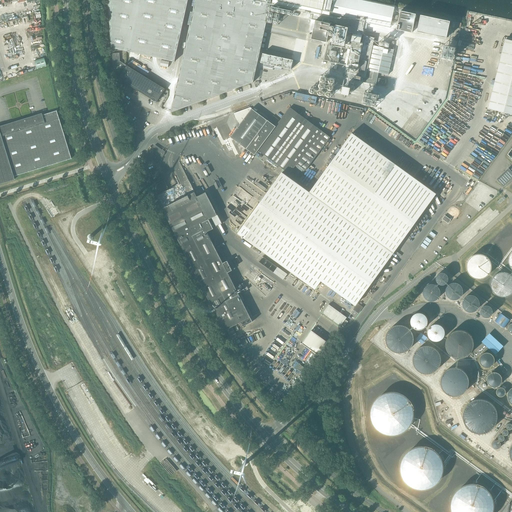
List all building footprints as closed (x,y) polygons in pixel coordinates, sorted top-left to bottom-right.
[(175,61),(188,0),(108,0),(111,43),(112,48),(175,61)] [(223,93),(233,90),(236,89),(247,85),(251,83),(253,82),(258,61),(271,0),(195,0),(171,113),(180,109),(201,101),(205,100),(219,95),(223,93)] [(327,42),(331,23),(329,23),(330,15),(329,15),(332,0),(273,0),(272,4),(277,5),(277,6),(278,6),(278,5),(284,7),(285,7),(311,12),(310,15),(310,19),(316,20),(312,39),(327,42)] [(390,28),(394,7),(360,0),(333,0),(330,15),(365,22),(390,28)] [(301,59),(310,19),(310,15),(272,6),(262,51),(301,59)] [(401,11),(397,29),(412,32),(416,14),(401,11)] [(388,75),(394,50),(373,45),(374,38),(364,35),(364,36),(363,43),(362,42),(362,43),(360,43),(361,39),(364,27),(365,22),(330,15),(329,23),(331,23),(336,24),(348,27),(347,32),(353,33),(353,37),(351,49),(348,49),(345,63),(347,64),(347,65),(346,64),(345,73),(344,76),(348,79),(376,85),(379,73),(388,75)] [(421,15),(417,32),(447,38),(450,21),(421,15)] [(344,46),(347,32),(348,27),(336,24),(332,43),(344,46)] [(392,48),(394,39),(376,35),(374,45),(392,48)] [(511,40),(505,39),(497,69),(498,70),(496,77),(488,108),(511,114),(511,40)] [(454,59),(456,46),(444,44),(442,57),(454,59)] [(338,63),(341,47),(328,45),(324,60),(338,63)] [(165,89),(127,65),(126,65),(127,65),(125,64),(120,61),(119,53),(112,53),(113,67),(118,66),(124,70),(119,79),(157,102),(159,97),(160,97),(161,96),(165,89)] [(293,60),(263,53),(261,62),(261,63),(273,65),(272,68),(275,68),(279,69),(279,67),(291,69),(293,60)] [(44,59),(34,62),(36,70),(46,67),(44,59)] [(350,95),(351,90),(354,90),(355,86),(351,86),(351,87),(349,86),(349,85),(349,84),(349,83),(348,83),(347,83),(346,84),(346,85),(347,86),(343,85),(343,88),(341,88),(341,90),(342,91),(341,94),(345,94),(344,95),(344,96),(344,97),(345,97),(346,97),(347,97),(347,96),(347,95),(350,95)] [(297,93),(295,99),(316,104),(318,98),(297,93)] [(305,170),(330,137),(321,130),(321,131),(290,107),(289,108),(290,108),(281,119),(278,124),(276,126),(268,120),(267,120),(265,119),(261,115),(252,108),(231,137),(247,149),(255,155),(258,150),(294,176),(301,167),(296,164),(305,170)] [(71,159),(56,111),(48,113),(43,114),(42,115),(41,113),(35,115),(35,117),(23,120),(0,127),(0,183),(14,179),(13,176),(71,159)] [(35,115),(0,125),(0,127),(23,120),(35,117),(35,115)] [(238,233),(260,249),(262,250),(315,288),(321,280),(356,305),(436,193),(371,146),(353,133),(310,192),(282,172),(264,198),(238,233)] [(164,155),(165,151),(163,150),(162,150),(159,147),(155,145),(154,146),(154,145),(145,158),(145,159),(148,161),(151,158),(158,163),(164,155)] [(188,179),(182,166),(172,171),(174,176),(170,178),(165,181),(168,188),(183,181),(188,179)] [(503,186),(511,178),(511,172),(508,168),(496,179),(498,181),(503,186)] [(250,317),(235,288),(234,285),(207,232),(213,229),(212,226),(216,224),(217,226),(222,223),(218,215),(217,215),(206,192),(197,196),(188,179),(183,181),(168,188),(156,195),(225,330),(242,321),(244,324),(252,320),(250,317)] [(168,188),(165,181),(164,180),(153,186),(157,193),(168,188)] [(260,183),(258,185),(266,191),(268,189),(260,183)] [(506,198),(504,197),(497,203),(499,206),(506,199),(506,198)] [(450,208),(450,209),(449,209),(448,210),(448,211),(448,212),(448,213),(448,214),(448,215),(449,216),(449,217),(450,218),(451,218),(452,218),(453,218),(454,218),(455,218),(456,217),(457,217),(457,216),(458,215),(458,214),(458,213),(458,212),(458,211),(458,210),(457,209),(456,209),(455,208),(454,208),(453,208),(452,208),(451,208),(450,208)] [(451,220),(445,215),(442,219),(448,224),(451,220)] [(487,276),(487,275),(488,275),(489,274),(489,273),(490,273),(490,272),(491,271),(491,270),(491,269),(492,268),(492,267),(492,266),(492,265),(492,264),(492,263),(491,263),(491,262),(491,261),(490,260),(490,259),(489,258),(488,257),(487,256),(486,255),(485,255),(484,254),(483,254),(482,254),(481,253),(480,253),(479,253),(478,253),(477,254),(476,254),(475,254),(474,254),(473,255),(472,255),(472,256),(471,256),(470,257),(469,258),(469,259),(468,259),(468,260),(467,261),(467,262),(467,263),(467,264),(467,265),(466,266),(466,267),(467,267),(467,268),(467,269),(467,270),(468,271),(468,272),(468,273),(469,274),(470,274),(470,275),(471,276),(472,276),(472,277),(473,277),(474,278),(475,278),(476,278),(477,278),(478,279),(479,279),(480,279),(481,278),(482,278),(483,278),(484,277),(485,277),(486,277),(487,276)] [(288,273),(263,255),(259,261),(283,279),(288,273)] [(511,274),(511,273),(510,273),(509,273),(508,272),(507,272),(506,272),(506,271),(505,271),(504,271),(503,271),(502,271),(501,272),(500,272),(499,272),(498,273),(497,273),(496,274),(495,274),(495,275),(494,275),(494,276),(493,277),(492,278),(492,279),(491,280),(491,281),(491,282),(491,283),(491,284),(491,285),(491,286),(491,287),(491,288),(492,289),(492,290),(493,291),(493,292),(494,293),(495,293),(495,294),(496,294),(497,295),(498,296),(499,296),(500,296),(501,297),(502,297),(503,297),(504,297),(505,297),(506,296),(507,296),(508,296),(509,296),(510,295),(511,294),(511,293),(511,274)] [(443,272),(440,272),(437,274),(436,277),(436,279),(437,282),(440,284),(442,284),(445,284),(447,282),(448,279),(448,277),(447,275),(445,273),(443,272)] [(452,282),(449,283),(447,286),(446,289),(446,292),(447,295),(449,298),(451,299),(454,299),(457,299),(460,297),(463,294),(463,290),(463,286),(461,284),(458,282),(455,282),(452,282)] [(430,283),(427,285),(425,287),(423,290),(423,294),(425,297),(427,299),(429,300),(432,301),(435,300),(438,299),(440,295),(441,291),(440,288),(438,285),(435,284),(432,283),(430,283)] [(469,294),(466,296),(463,298),(462,301),(462,305),(463,308),(466,310),(468,311),(471,312),(474,312),(477,310),(479,306),(480,302),(479,299),(477,297),(474,295),(471,294),(469,294)] [(347,317),(329,304),(322,313),(340,326),(347,317)] [(487,304),(484,305),(482,306),(481,309),(480,312),(481,314),(484,316),(486,317),(489,317),(491,315),(493,313),(493,310),(492,307),(490,305),(487,304)] [(417,313),(414,314),(412,317),(410,319),(410,323),(412,326),(414,328),(416,329),(419,330),(422,330),(425,328),(428,324),(428,320),(427,317),(425,315),(422,313),(420,312),(417,313)] [(509,320),(501,314),(495,322),(503,328),(509,320)] [(434,324),(431,325),(429,328),(428,331),(428,334),(429,337),(431,340),(433,341),(436,341),(439,341),(443,339),(445,336),(446,332),(445,329),(443,326),(440,324),(437,324),(434,324)] [(413,339),(413,336),(412,333),(411,331),(409,329),(407,327),(404,326),(402,325),(399,325),(396,325),(393,326),(391,328),(389,329),(388,331),(386,334),(386,336),(385,339),(386,341),(386,344),(388,346),(389,348),(391,350),(393,351),(396,352),(399,353),(402,352),(404,352),(407,350),(409,349),(411,347),(412,344),(413,341),(413,339)] [(237,336),(232,327),(227,330),(232,339),(237,336)] [(318,355),(328,342),(311,330),(302,343),(318,355)] [(474,341),(474,340),(473,340),(473,339),(473,338),(472,337),(472,336),(471,335),(470,334),(469,333),(468,332),(467,331),(465,331),(464,330),(463,330),(462,330),(460,330),(459,330),(458,330),(457,330),(456,330),(454,331),(453,331),(453,332),(452,332),(451,333),(450,334),(449,335),(448,336),(448,337),(447,338),(447,339),(446,340),(446,341),(446,342),(446,343),(446,344),(446,346),(446,347),(447,348),(447,349),(447,350),(448,351),(449,352),(449,353),(450,354),(451,355),(452,356),(453,356),(455,357),(456,357),(457,358),(459,358),(460,358),(461,358),(462,358),(464,357),(465,357),(466,356),(467,356),(468,355),(469,355),(470,354),(471,353),(472,352),(472,351),(472,350),(473,349),(473,348),(474,347),(474,346),(474,345),(474,344),(474,343),(474,342),(474,341)] [(502,347),(489,334),(481,343),(495,355),(502,347)] [(441,359),(440,357),(439,354),(438,351),(436,349),(434,347),(432,346),(429,345),(426,345),(424,346),(421,347),(418,348),(417,350),(415,352),(414,354),(413,357),(413,359),(413,362),(414,364),(415,367),(417,369),(419,370),(421,372),(424,373),(426,373),(429,373),(432,372),(434,371),(436,369),(438,367),(440,365),(440,362),(441,359)] [(495,359),(495,358),(494,357),(494,356),(493,355),(492,354),(491,353),(490,353),(489,352),(488,352),(487,352),(486,352),(485,352),(484,353),(483,353),(482,354),(481,355),(480,356),(480,357),(480,358),(480,359),(480,360),(480,361),(480,362),(480,363),(481,364),(481,365),(482,365),(483,366),(484,367),(485,367),(486,367),(487,367),(488,367),(489,367),(490,367),(491,366),(492,366),(492,365),(493,364),(494,364),(494,363),(494,362),(495,361),(495,360),(495,359)] [(467,389),(468,388),(468,387),(469,385),(469,384),(469,383),(469,382),(469,381),(469,380),(469,379),(469,378),(469,377),(468,377),(468,375),(467,374),(466,373),(465,372),(464,371),(463,370),(462,369),(461,369),(460,368),(458,368),(457,368),(456,368),(455,368),(453,368),(452,368),(450,368),(449,369),(448,370),(447,370),(446,371),(445,372),(444,373),(443,374),(443,375),(442,376),(442,377),(442,378),(441,380),(441,381),(441,382),(441,383),(441,384),(441,385),(442,385),(442,386),(442,387),(443,388),(443,389),(444,390),(445,391),(446,392),(446,393),(447,393),(448,394),(450,395),(451,395),(453,395),(454,396),(455,396),(457,396),(458,395),(459,395),(460,395),(461,394),(462,394),(463,393),(464,393),(465,392),(466,391),(467,389)] [(501,383),(502,382),(502,381),(502,380),(502,379),(502,378),(502,377),(502,376),(501,376),(501,375),(500,374),(499,373),(498,373),(497,372),(496,372),(495,372),(494,372),(493,372),(492,372),(491,373),(490,373),(489,374),(488,375),(488,376),(488,377),(487,377),(487,378),(487,379),(487,380),(487,381),(488,382),(488,383),(489,384),(490,385),(491,386),(492,386),(493,386),(493,387),(494,387),(495,387),(496,387),(497,386),(498,386),(499,386),(499,385),(500,385),(501,384),(501,383)] [(501,396),(502,396),(503,396),(504,396),(504,395),(505,395),(505,394),(505,393),(506,393),(506,392),(506,391),(505,390),(505,389),(504,389),(504,388),(503,388),(503,387),(502,387),(501,387),(500,387),(499,387),(499,388),(498,388),(497,389),(497,390),(496,391),(496,392),(496,393),(497,394),(497,395),(498,395),(498,396),(499,396),(500,396),(501,396)] [(405,430),(407,428),(408,428),(408,427),(409,426),(410,425),(411,424),(411,423),(412,422),(412,420),(413,419),(413,418),(413,417),(413,415),(414,414),(414,413),(414,412),(414,411),(413,410),(413,409),(413,408),(413,407),(412,406),(412,405),(411,404),(411,403),(410,402),(410,401),(409,400),(409,399),(408,399),(407,398),(406,397),(405,396),(404,395),(403,395),(402,394),(401,394),(400,393),(399,393),(397,393),(396,392),(395,392),(394,392),(393,392),(391,392),(390,392),(389,392),(388,393),(387,393),(385,393),(384,394),(383,394),(382,395),(381,395),(380,396),(379,397),(378,398),(377,399),(377,400),(376,400),(375,401),(375,402),(374,404),(373,405),(373,406),(373,407),(372,408),(372,410),(372,412),(372,413),(372,415),(372,416),(372,417),(372,419),(373,420),(373,421),(374,422),(375,424),(376,425),(377,427),(378,428),(379,429),(380,430),(381,430),(382,431),(383,432),(385,432),(386,433),(387,433),(389,433),(390,434),(392,434),(394,434),(395,434),(397,434),(398,433),(400,433),(402,432),(403,431),(405,430)] [(497,417),(497,415),(497,414),(497,413),(497,412),(497,411),(496,410),(496,409),(495,408),(495,407),(494,406),(493,405),(492,404),(491,403),(490,402),(489,402),(488,401),(487,400),(485,400),(484,399),(482,399),(481,399),(479,399),(478,399),(477,399),(475,400),(474,400),(472,401),(471,402),(470,403),(469,404),(468,404),(467,405),(466,406),(465,408),(465,409),(464,410),(464,411),(464,413),(463,414),(463,416),(463,417),(463,418),(464,418),(464,419),(464,420),(464,421),(465,422),(465,423),(465,424),(466,425),(466,426),(467,426),(467,427),(468,428),(469,428),(469,429),(470,430),(471,430),(472,431),(474,432),(475,432),(477,433),(478,433),(479,433),(480,433),(482,433),(483,433),(484,433),(486,432),(487,432),(488,431),(490,430),(491,429),(493,428),(493,427),(494,427),(494,426),(495,425),(495,424),(496,423),(496,422),(497,421),(497,420),(497,419),(497,418),(497,417)] [(503,431),(502,431),(501,431),(501,432),(500,432),(500,433),(499,433),(499,434),(499,435),(499,436),(499,437),(500,438),(501,439),(502,439),(502,440),(503,440),(504,439),(505,439),(506,439),(506,438),(507,438),(507,437),(507,436),(507,435),(507,434),(507,433),(506,432),(505,432),(505,431),(504,431),(503,431)] [(496,440),(495,440),(494,440),(494,441),(493,442),(492,442),(492,443),(492,444),(492,445),(492,446),(493,447),(494,448),(495,448),(496,449),(497,449),(497,448),(498,448),(499,448),(499,447),(500,447),(500,446),(500,445),(501,445),(501,444),(500,443),(500,442),(499,441),(498,440),(497,440),(496,440)] [(440,456),(439,455),(438,454),(437,452),(436,452),(435,451),(434,450),(432,449),(431,448),(430,448),(429,447),(428,447),(426,447),(424,446),(422,446),(421,446),(419,447),(417,447),(416,447),(414,448),(412,449),(411,450),(409,451),(408,452),(407,453),(406,454),(405,455),(405,456),(404,456),(404,457),(403,458),(403,459),(402,460),(402,461),(402,462),(402,463),(402,464),(401,464),(401,465),(401,467),(401,469),(401,470),(401,471),(402,472),(402,473),(402,474),(403,475),(403,476),(404,477),(404,478),(405,479),(405,480),(406,481),(407,482),(408,483),(409,483),(409,484),(410,485),(411,485),(412,486),(413,486),(414,487),(416,487),(417,488),(418,488),(420,488),(421,488),(422,488),(423,488),(424,488),(425,488),(427,488),(428,488),(429,487),(430,487),(431,486),(432,486),(433,485),(434,485),(436,483),(437,483),(437,482),(438,481),(439,480),(440,479),(440,478),(441,477),(442,476),(442,474),(442,473),(443,472),(443,471),(443,469),(443,468),(443,467),(443,466),(443,465),(443,464),(443,463),(442,461),(442,460),(441,459),(441,458),(440,457),(440,456)] [(493,501),(493,500),(493,499),(492,498),(492,497),(492,496),(491,495),(490,494),(490,493),(489,492),(488,491),(487,490),(486,489),(485,488),(484,487),(483,487),(481,486),(480,485),(479,485),(477,485),(475,484),(474,484),(473,484),(471,484),(470,484),(468,485),(466,485),(465,486),(464,486),(463,487),(461,488),(460,488),(459,489),(458,490),(457,491),(456,492),(456,493),(455,494),(455,495),(454,495),(454,496),(453,497),(453,499),(452,500),(452,501),(452,502),(452,503),(452,505),(452,506),(452,507),(452,509),(452,510),(453,511),(492,511),(493,511),(493,510),(493,509),(493,508),(494,507),(494,506),(494,505),(494,504),(494,502),(493,501)] [(298,511),(318,511),(314,508),(310,506),(300,498),(296,504),(295,505),(293,508),(298,511)]
